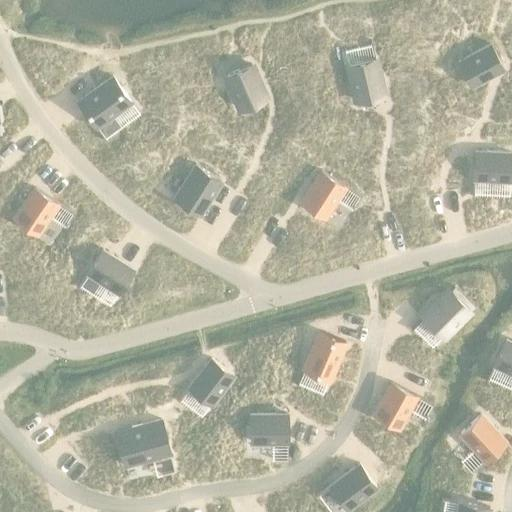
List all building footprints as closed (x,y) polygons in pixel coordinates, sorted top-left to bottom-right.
[(490,43),(458,61),(470,85),(503,68),(490,43)] [(374,58),(348,64),(356,100),(383,94),(374,58)] [(251,64),(225,74),(240,108),(265,98),(251,64)] [(112,76),(77,101),(95,126),(130,101),(112,76)] [(474,150),(473,177),(510,179),(511,151),(474,150)] [(195,165),(174,197),(199,213),(220,181),(195,165)] [(343,184),(321,170),(301,202),(323,216),(343,184)] [(20,209),(14,218),(37,233),(57,202),(34,187),(20,209)] [(133,269),(102,248),(87,270),(118,291),(133,269)] [(449,290),(423,316),(442,335),(468,309),(449,290)] [(320,330),(303,368),(328,379),(345,341),(320,330)] [(511,341),(505,338),(493,363),(511,371),(511,341)] [(211,357),(188,386),(210,403),(233,374),(211,357)] [(391,381),(374,413),(399,426),(415,393),(391,381)] [(287,413),(250,414),(250,441),(287,440),(287,413)] [(480,413),(460,432),(485,459),(505,441),(480,413)] [(162,418),(116,430),(125,465),(171,453),(162,418)] [(359,463),(330,485),(346,507),(376,485),(363,468),(359,463)] [(459,501),(457,511),(488,511),(489,507),(459,501)]
